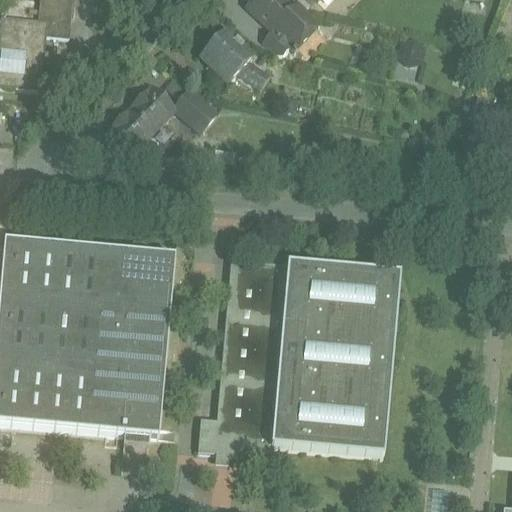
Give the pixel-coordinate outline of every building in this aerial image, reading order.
[(73,0),(41,0),(39,26),(48,27),(48,28),(71,30),(73,0)] [(270,0),(260,0),(249,12),(272,34),(275,38),(277,36),(292,20),(290,18),(270,0)] [(311,32),(293,15),(290,18),(292,20),(277,36),(293,51),(311,32)] [(39,26),(2,23),(0,39),(0,56),(24,58),(22,77),(0,74),(0,91),(42,96),(47,41),(48,28),(48,27),(39,26)] [(71,30),(48,28),(47,41),(70,43),(71,30)] [(293,51),(277,36),(275,38),(272,34),(265,42),(282,58),(286,59),(293,51)] [(228,37),(206,63),(236,88),(241,82),(254,67),(257,63),(248,55),(249,53),(238,43),(236,44),(228,37)] [(273,83),(254,67),(241,82),(266,95),(273,83)] [(175,116),(151,93),(127,118),(152,140),(175,116)] [(217,119),(190,96),(180,107),(189,115),(182,122),(201,138),(217,119)] [(152,140),(127,118),(108,138),(132,161),(152,140)] [(169,136),(152,154),(163,164),(165,163),(180,146),(169,136)] [(180,146),(165,163),(173,166),(176,162),(182,166),(188,160),(182,155),(189,148),(183,142),(180,146)] [(175,264),(12,248),(0,371),(0,429),(158,444),(175,264)] [(274,455),(291,272),(233,266),(217,428),(201,426),(198,458),(273,465),(274,455)] [(400,282),(291,272),(274,455),(384,465),(400,282)]
